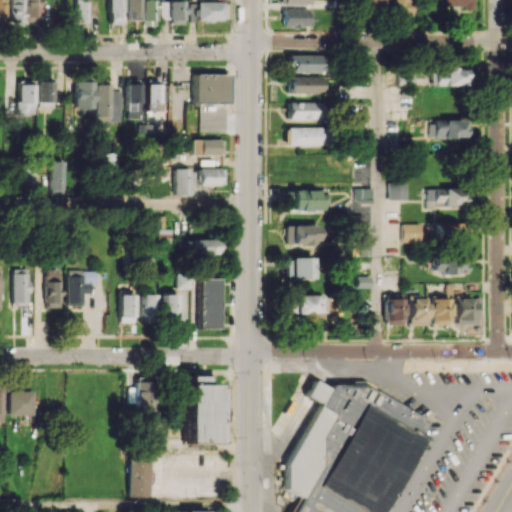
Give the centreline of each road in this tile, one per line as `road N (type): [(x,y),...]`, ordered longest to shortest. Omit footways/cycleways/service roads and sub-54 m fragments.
road 1 (tertiary): [(251,0),(250,511)]
road 2 (residential): [(499,0),(499,351)]
road 3 (residential): [(511,350),(250,354)]
road 4 (residential): [(511,40),(251,47)]
road 5 (residential): [(251,47),(0,51)]
road 6 (residential): [(250,354),(0,354)]
